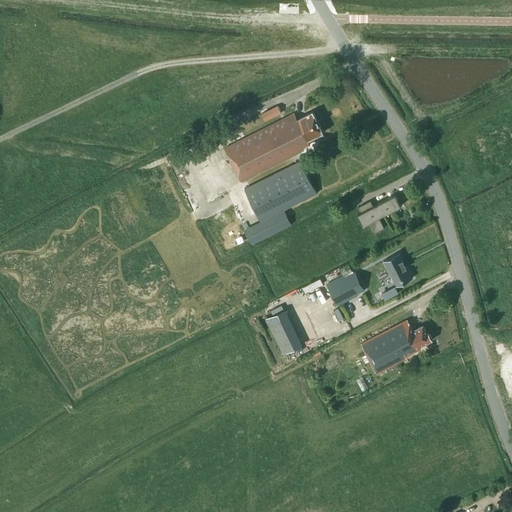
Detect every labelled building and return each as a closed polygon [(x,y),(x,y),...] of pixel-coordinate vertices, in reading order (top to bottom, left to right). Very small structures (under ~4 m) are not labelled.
[(280,105),(262,113),(265,120),(271,117),(270,116),(282,111),(280,105)] [(314,111),(298,119),(295,113),(225,147),(242,182),(312,147),(308,140),(324,132),(314,111)] [(301,160),(244,188),(260,221),(317,192),(301,160)] [(145,184),(143,216),(176,218),(178,186),(145,184)] [(379,217),(401,206),(395,194),(373,206),(371,200),(359,206),(362,212),(358,213),(364,225),(367,223),(373,234),(385,228),(379,217)] [(284,210),(245,229),(252,243),(291,224),(284,210)] [(116,222),(124,243),(134,239),(126,218),(116,222)] [(400,252),(383,261),(384,261),(397,285),(396,286),(413,278),(413,277),(412,277),(400,253),(400,252)] [(356,295),(364,291),(349,264),(340,268),(344,276),(330,283),(340,306),(357,297),(356,295)] [(301,285),(304,292),(322,283),(319,277),(301,285)] [(387,290),(382,293),(385,299),(390,297),(387,290)] [(406,357),(413,353),(413,352),(422,347),(421,345),(432,340),(428,332),(427,332),(423,325),(413,330),(408,319),(362,343),(377,373),(407,358),(406,357)]
